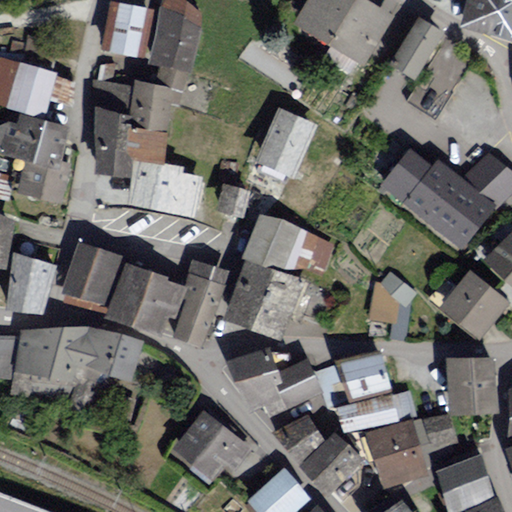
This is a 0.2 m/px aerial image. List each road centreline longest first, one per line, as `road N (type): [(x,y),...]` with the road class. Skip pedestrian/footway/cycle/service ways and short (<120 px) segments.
road 1 (residential): [(201,370),(233,352),(296,347),(511,349)]
road 2 (residential): [(0,321),(130,329),(201,370)]
road 3 (residential): [(201,370),(341,511)]
road 4 (residential): [(511,488),(500,444),(511,362)]
